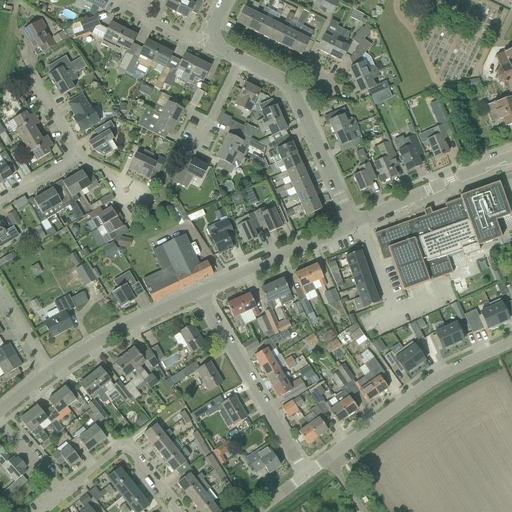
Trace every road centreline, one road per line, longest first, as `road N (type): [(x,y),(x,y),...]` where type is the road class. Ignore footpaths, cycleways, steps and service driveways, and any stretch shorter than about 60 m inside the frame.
road 1 (residential): [(305,482),(197,296)]
road 2 (residential): [(355,225),(289,82),(239,58)]
road 3 (residential): [(334,462),(431,390),(511,347)]
road 4 (residential): [(197,296),(355,225)]
road 5 (residential): [(45,373),(119,328),(197,296)]
road 6 (residential): [(65,489),(120,448),(174,511)]
road 7 (residential): [(355,225),(473,171)]
